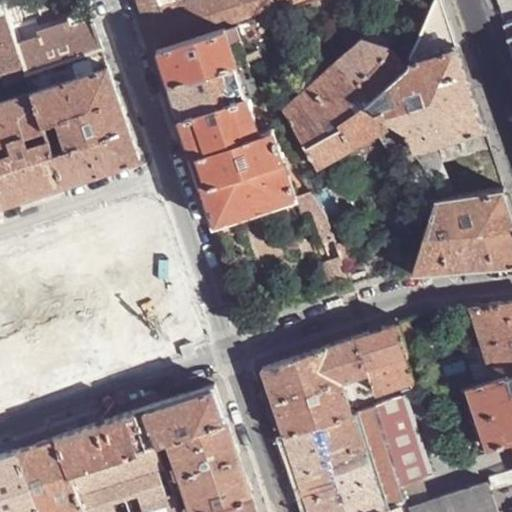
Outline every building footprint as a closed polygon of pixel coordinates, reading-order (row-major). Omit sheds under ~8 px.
[(0,0),(0,69),(1,71),(24,63),(18,44),(2,0),(0,0)] [(313,0),(192,0),(179,4),(177,0),(139,0),(156,51),(224,30),(235,26),(289,8),(313,0)] [(435,0),(412,53),(412,55),(415,57),(458,42),(448,12),(443,0),(435,0)] [(289,8),(235,26),(239,35),(292,18),(289,8)] [(91,9),(82,12),(77,10),(72,12),(69,16),(72,26),(68,27),(67,22),(41,31),(42,36),(18,44),(24,63),(27,73),(104,46),(91,9)] [(247,95),(257,92),(239,35),(235,26),(224,30),(247,95)] [(247,95),(224,30),(156,51),(163,71),(175,104),(180,118),(247,95)] [(283,111),(319,168),(382,133),(400,123),(367,109),(408,70),(402,62),(391,48),(388,46),(361,37),(283,111)] [(415,57),(413,58),(410,68),(408,70),(367,109),(400,123),(417,154),(435,147),(485,127),(477,102),(464,62),(458,42),(415,57)] [(107,58),(104,46),(27,73),(34,91),(110,65),(107,58)] [(404,50),(402,53),(403,54),(404,59),(402,62),(408,70),(410,68),(413,58),(415,57),(412,55),(412,53),(404,50)] [(24,63),(1,71),(4,82),(27,73),(24,63)] [(125,110),(110,65),(34,91),(65,183),(104,170),(141,158),(125,110)] [(65,183),(34,91),(0,103),(0,194),(3,204),(23,197),(49,188),(65,183)] [(215,225),(298,197),(279,146),(272,126),(260,130),(247,95),(180,118),(188,143),(206,197),(215,225)] [(382,133),(399,164),(412,157),(417,154),(400,123),(382,133)] [(279,146),(285,145),(274,125),(272,126),(279,146)] [(435,147),(417,154),(419,158),(425,169),(436,189),(440,197),(439,200),(453,198),(435,147)] [(429,192),(436,189),(425,169),(419,173),(429,192)] [(313,171),(304,176),(313,190),(316,195),(325,190),(313,171)] [(511,208),(506,189),(453,198),(439,200),(435,213),(419,259),(416,270),(415,272),(511,261),(511,208)] [(424,196),(435,213),(439,200),(440,197),(436,189),(429,192),(424,196)] [(314,213),(325,210),(316,195),(313,190),(308,193),(314,213)] [(0,404),(204,346),(165,208),(0,254),(0,404)] [(341,291),(352,287),(345,266),(339,246),(331,223),(329,217),(325,210),(314,213),(341,291)] [(331,223),(339,246),(350,240),(359,234),(347,213),(331,223)] [(356,262),(350,240),(339,246),(345,266),(356,262)] [(398,267),(416,270),(419,259),(398,267)] [(511,302),(471,306),(494,378),(511,372),(511,302)] [(452,309),(477,384),(494,378),(471,306),(452,309)] [(398,323),(408,352),(416,349),(417,349),(407,320),(398,323)] [(287,437),(352,416),(342,385),(347,383),(346,379),(369,371),(377,392),(415,380),(406,353),(408,352),(398,323),(377,330),(264,369),(278,409),(287,437)] [(511,372),(494,378),(477,384),(497,446),(511,440),(511,372)] [(228,418),(216,383),(175,397),(137,409),(149,444),(158,441),(169,437),(228,418)] [(468,387),(488,449),(497,446),(477,384),(468,387)] [(380,404),(376,405),(376,408),(352,416),(383,511),(386,511),(409,505),(406,495),(403,487),(424,480),(434,477),(428,459),(407,394),(380,403),(380,404)] [(149,444),(137,409),(93,424),(57,437),(70,470),(149,444)] [(312,511),(383,511),(352,416),(287,437),(305,489),(312,511)] [(234,434),(228,418),(169,437),(182,476),(241,457),(234,434)] [(35,444),(17,450),(40,511),(182,511),(171,480),(158,441),(149,444),(70,470),(57,437),(35,444)] [(0,455),(0,511),(40,511),(17,450),(0,455)] [(247,472),(241,457),(182,476),(194,511),(197,511),(254,494),(247,472)] [(424,480),(403,487),(406,495),(409,505),(410,509),(419,506),(431,502),(427,488),(424,480)] [(493,497),(503,493),(503,491),(499,480),(491,483),(488,483),(493,497)] [(511,511),(511,488),(503,491),(503,493),(493,497),(488,483),(431,502),(419,506),(410,509),(409,509),(409,511),(511,511)] [(260,511),(259,509),(254,494),(197,511),(260,511)]
